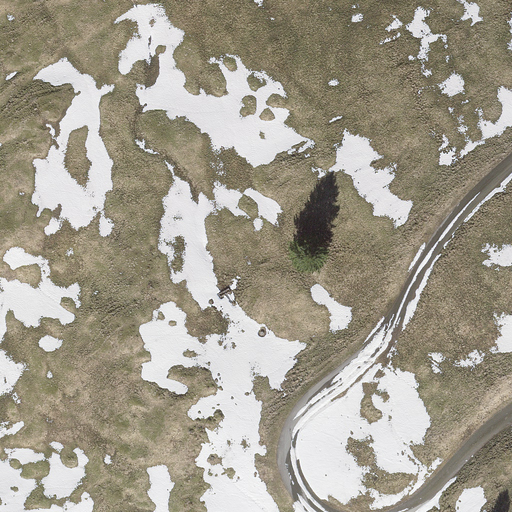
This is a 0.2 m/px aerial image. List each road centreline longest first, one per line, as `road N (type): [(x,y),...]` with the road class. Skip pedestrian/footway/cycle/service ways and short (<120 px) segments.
road 1 (track): [(511,164),(435,242),(375,348),(299,416),(285,460),(291,481),(318,511)]
road 2 (track): [(408,511),(511,412)]
